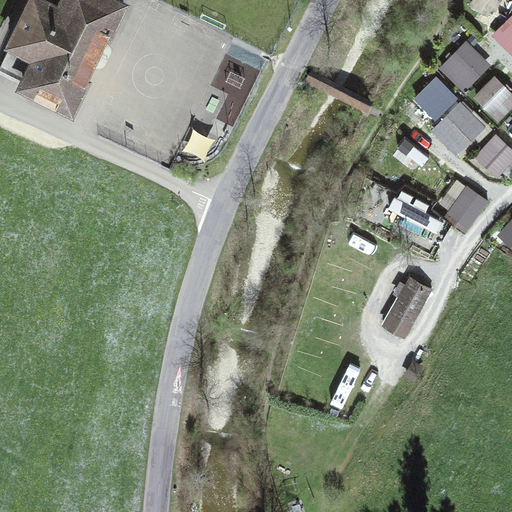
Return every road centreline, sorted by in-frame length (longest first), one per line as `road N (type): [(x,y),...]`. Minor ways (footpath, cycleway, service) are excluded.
road 1 (unclassified): [(326,0),(246,154),(202,262),(174,369),(155,511)]
road 2 (track): [(455,265),(398,264),(387,277),(373,333),(393,347),(414,341),(447,279)]
